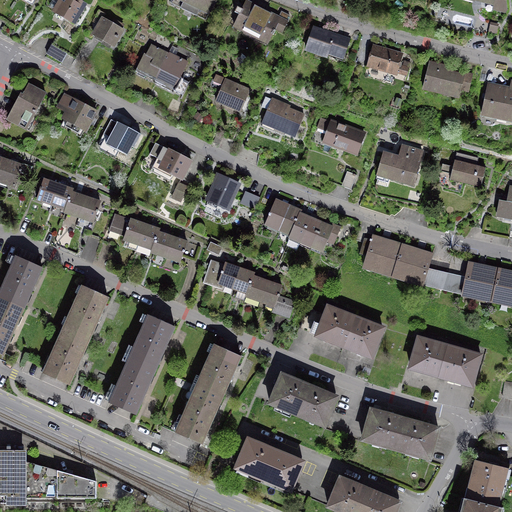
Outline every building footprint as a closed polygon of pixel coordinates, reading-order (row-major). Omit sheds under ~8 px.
[(73,0),(73,2),(69,0),(53,0),(50,7),(55,10),(55,12),(59,14),(74,22),(84,4),(77,0),(73,0)] [(183,0),(180,8),(197,16),(200,9),(209,13),(215,0),(183,0)] [(268,15),(245,4),(242,10),(237,7),(235,12),(240,15),(234,27),(244,32),(247,28),(260,34),(257,41),(266,45),(279,18),(286,22),(289,15),(281,11),(278,18),(269,13),(268,15)] [(6,5),(0,14),(0,18),(6,22),(14,9),(6,5)] [(473,19),(457,15),(454,16),(453,18),(453,20),(455,23),(471,27),(473,19)] [(112,24),(103,19),(94,35),(99,38),(113,46),(122,30),(120,29),(122,26),(114,21),(112,24)] [(475,19),(472,35),(486,39),(490,23),(475,19)] [(333,36),(313,29),(306,48),(327,56),(328,52),(343,58),(349,40),(334,35),(333,36)] [(74,41),(59,33),(47,53),(62,62),(67,54),(74,41)] [(83,45),(75,40),(74,41),(67,54),(75,59),(83,45)] [(156,78),(169,53),(162,49),(161,51),(159,49),(159,48),(157,47),(156,48),(152,46),(152,45),(151,44),(146,54),(144,54),(136,71),(138,73),(139,70),(156,78)] [(402,55),(373,47),(368,65),(396,74),(402,55)] [(156,78),(154,83),(165,89),(173,92),(173,91),(183,95),(189,82),(183,79),(180,78),(188,62),(187,62),(186,63),(182,61),(183,60),(179,58),(179,59),(175,57),(176,56),(169,53),(156,78)] [(441,65),(430,63),(423,89),(441,93),(442,90),(459,94),(460,89),(468,91),(472,75),(463,73),(462,76),(446,72),(447,68),(440,67),(441,65)] [(249,90),(225,79),(216,102),(240,112),(243,103),(249,90)] [(147,80),(140,94),(147,97),(154,83),(147,80)] [(510,89),(488,85),(482,115),(497,118),(497,116),(511,118),(511,81),(510,89)] [(154,83),(147,97),(158,103),(165,89),(154,83)] [(45,94),(29,85),(23,96),(21,94),(7,119),(19,125),(23,119),(30,123),(45,94)] [(73,99),(65,95),(58,107),(67,112),(63,119),(68,121),(65,126),(72,130),(85,105),(77,101),(73,99)] [(283,131),(295,136),(303,116),(288,109),(289,107),(265,97),(261,107),(268,110),(261,126),(273,131),(275,128),(283,131)] [(85,105),(72,130),(78,134),(81,128),(86,131),(96,111),(92,109),(85,105)] [(117,123),(111,120),(103,134),(109,137),(106,144),(127,155),(132,147),(134,148),(141,134),(125,126),(117,122),(117,123)] [(364,134),(331,122),(324,142),(342,148),(357,154),(364,134)] [(225,138),(233,141),(239,126),(231,123),(225,138)] [(222,137),(217,134),(213,142),(219,145),(222,137)] [(250,134),(244,147),(260,153),(265,141),(250,134)] [(181,156),(155,143),(150,154),(157,158),(154,165),(181,179),(191,161),(181,156)] [(422,152),(403,146),(399,159),(384,154),(382,159),(378,174),(413,184),(422,152)] [(476,158),(457,153),(453,167),(450,180),(480,188),(485,169),(474,166),(476,158)] [(0,185),(16,191),(24,166),(7,161),(0,182),(0,185)] [(443,162),(440,175),(448,177),(452,164),(443,162)] [(338,169),(333,183),(351,190),(356,175),(338,169)] [(234,182),(219,175),(216,181),(213,183),(214,186),(208,200),(227,209),(239,184),(234,182)] [(38,203),(52,208),(60,186),(46,181),(38,203)] [(187,187),(179,183),(172,197),(181,201),(187,187)] [(60,186),(52,208),(67,213),(75,191),(60,186)] [(511,186),(510,186),(508,197),(504,196),(503,201),(499,200),(497,214),(511,216),(511,186)] [(405,190),(400,206),(418,211),(423,195),(405,190)] [(66,216),(80,221),(88,199),(80,197),(81,193),(75,191),(67,213),(66,216)] [(259,197),(246,191),(241,203),(254,209),(259,197)] [(423,195),(418,211),(426,214),(431,197),(423,195)] [(95,226),(103,205),(88,199),(80,221),(95,226)] [(282,204),(278,202),(267,228),(281,234),(292,208),(282,204)] [(299,210),(292,208),(281,234),(293,238),(303,215),(304,212),(299,210)] [(498,218),(499,217),(485,214),(482,228),(496,231),(498,218)] [(131,220),(115,215),(109,231),(125,236),(123,239),(138,244),(145,225),(131,220)] [(308,217),(303,215),(293,238),(292,241),(305,246),(315,220),(308,217)] [(503,236),(506,220),(498,218),(496,231),(495,234),(503,236)] [(319,222),(315,220),(305,246),(315,250),(326,224),(319,222)] [(510,237),(511,225),(511,221),(506,220),(503,236),(510,237)] [(326,224),(315,250),(326,255),(336,228),(329,226),(326,224)] [(145,225),(138,244),(152,249),(158,232),(159,230),(145,225)] [(151,252),(165,257),(172,237),(158,232),(152,249),(151,252)] [(180,262),(186,242),(172,237),(165,257),(180,262)] [(361,271),(389,280),(400,246),(387,242),(372,237),(361,271)] [(222,247),(211,242),(208,249),(218,254),(222,247)] [(420,252),(400,246),(389,280),(455,295),(462,272),(431,263),(433,255),(420,252)] [(43,268),(16,256),(0,289),(0,301),(23,312),(43,268)] [(221,273),(208,268),(203,283),(218,288),(219,284),(233,288),(240,268),(225,263),(221,273)] [(483,266),(469,263),(463,292),(493,298),(499,269),(483,266)] [(240,268),(233,288),(247,293),(253,276),(254,273),(240,268)] [(511,272),(499,269),(493,298),(511,301),(511,272)] [(246,296),(260,301),(267,281),(253,276),(247,293),(246,296)] [(267,281),(260,301),(277,307),(275,312),(289,317),(294,301),(279,296),(282,287),(267,281)] [(311,291),(298,285),(295,292),(308,298),(311,291)] [(78,289),(58,332),(86,345),(106,302),(78,289)] [(23,312),(0,301),(0,354),(2,356),(23,312)] [(356,318),(328,307),(325,315),(312,310),(309,316),(306,315),(300,329),(344,346),(356,318)] [(145,316),(126,361),(155,373),(174,329),(145,316)] [(356,318),(344,346),(371,357),(383,328),(356,318)] [(86,345),(58,332),(38,375),(66,389),(86,345)] [(447,346),(419,338),(410,368),(439,376),(447,346)] [(243,358),(213,345),(193,390),(224,403),(243,358)] [(447,346),(439,376),(472,385),(480,355),(447,346)] [(155,373),(126,361),(107,406),(136,419),(155,373)] [(309,385),(282,374),(270,403),(297,414),(309,385)] [(502,396),(511,397),(511,382),(505,381),(502,396)] [(309,385),(297,414),(325,426),(337,397),(309,385)] [(204,448),(224,403),(193,390),(173,434),(204,448)] [(403,420),(367,411),(359,445),(395,453),(403,420)] [(403,420),(395,453),(431,462),(440,429),(403,420)] [(236,467),(263,479),(275,450),(248,438),(236,467)] [(275,450),(263,479),(291,490),(303,461),(275,450)] [(0,451),(0,502),(24,503),(24,498),(96,498),(96,481),(24,460),(24,452),(0,451)] [(511,472),(511,470),(470,462),(462,501),(502,511),(511,472)] [(360,511),(370,489),(339,476),(325,511),(328,511),(360,511)] [(370,489),(360,511),(398,511),(402,501),(370,489)] [(502,511),(462,501),(459,511),(502,511)]
